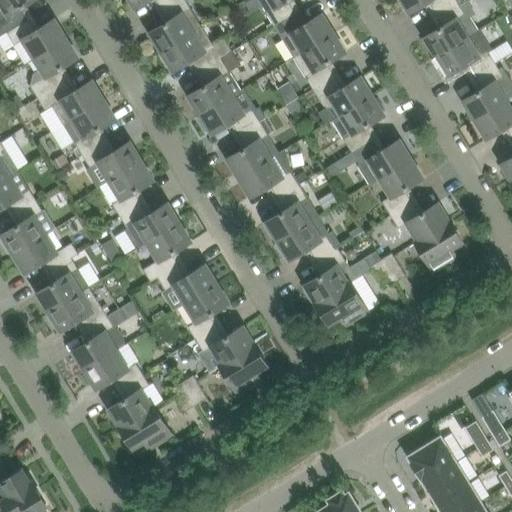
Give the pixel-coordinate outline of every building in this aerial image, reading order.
[(7,32),(29,19),(22,7),(33,0),(0,0),(5,7),(0,10),(0,36),(7,32)] [(191,8),(186,0),(174,0),(161,8),(169,20),(151,31),(163,50),(193,32),(182,14),(191,8)] [(288,0),(258,0),(266,12),(274,25),(296,12),(288,0)] [(456,0),(402,0),(410,12),(428,1),(436,13),(456,0)] [(479,30),(479,29),(471,17),(476,14),(467,0),(457,0),(456,0),(436,13),(443,25),(425,37),(437,56),(479,30)] [(296,12),(274,25),(283,39),(294,57),(333,32),(322,13),(303,24),(296,12)] [(36,30),(29,19),(7,32),(15,44),(24,39),(35,57),(66,38),(54,19),(36,30)] [(164,53),(161,55),(168,66),(171,64),(174,70),(192,58),(200,71),(233,51),(224,37),(213,44),(211,46),(208,41),(209,40),(205,32),(203,32),(200,27),(193,32),(163,50),(164,53)] [(496,63),(488,49),(491,47),(480,29),(479,29),(479,30),(437,56),(449,75),(467,64),(474,76),(496,63)] [(345,52),(333,32),(294,57),(313,88),(335,75),(327,63),(345,52)] [(78,57),(66,38),(35,57),(42,68),(33,74),(30,85),(38,97),(66,80),(59,68),(78,57)] [(208,83),(190,94),(201,114),(232,95),(241,89),(230,71),(241,64),(233,51),(200,71),(208,83)] [(511,81),(502,66),(499,68),(496,63),(474,76),(482,88),(464,99),(476,119),(506,100),(511,96),(511,81)] [(372,95),(360,76),(342,87),(335,75),(313,88),(323,105),(327,106),(331,107),(335,104),(341,114),(372,95)] [(74,91),(66,80),(38,97),(46,109),(52,105),(64,124),(103,99),(92,80),(74,91)] [(276,88),(286,104),(298,96),(289,80),(276,88)] [(260,121),(252,107),(243,113),(232,95),(201,114),(203,116),(199,118),(206,130),(210,127),(213,133),(231,121),(239,134),(260,121)] [(366,126),(384,115),(382,111),(385,109),(378,98),(375,100),(372,95),(341,114),(332,120),(344,138),(352,151),(373,138),(366,126)] [(115,119),(103,99),(73,118),(64,124),(75,142),(83,154),(104,141),(97,130),(115,119)] [(511,109),(506,100),(476,119),(487,138),(506,127),(511,137),(511,109)] [(271,158),(260,140),(269,134),(260,121),(239,134),(246,146),(228,157),(240,177),(271,158)] [(380,177),(411,158),(399,139),(381,150),(373,138),(352,151),(357,159),(360,165),(359,165),(370,184),(380,177)] [(0,181),(10,176),(9,175),(18,170),(1,141),(0,141),(0,181)] [(111,153),(104,141),(83,154),(90,167),(99,162),(110,179),(141,161),(129,142),(111,153)] [(286,149),(280,152),(271,158),(240,177),(252,196),(270,185),(278,197),(299,184),(300,183),(292,170),(286,149)] [(357,159),(352,151),(324,168),(329,176),(357,159)] [(511,156),(503,163),(505,166),(501,168),(508,180),(511,178),(511,177),(511,156)] [(423,178),(411,158),(380,177),(391,195),(382,201),(391,214),(412,201),(405,189),(423,178)] [(135,191),(153,180),(141,161),(110,179),(122,199),(113,204),(120,216),(142,203),(135,191)] [(15,212),(36,199),(30,188),(21,194),(10,176),(0,181),(0,208),(9,203),(15,212)] [(279,240),(319,215),(299,184),(278,197),(285,209),(267,220),(269,224),(266,226),(273,238),(277,236),(279,240)] [(15,253),(45,234),(34,216),(43,210),(36,199),(15,212),(21,222),(3,233),(5,236),(1,238),(9,251),(12,249),(15,253)] [(420,213),(412,201),(391,214),(399,228),(408,222),(419,240),(416,241),(416,242),(450,221),(450,220),(449,221),(438,202),(420,213)] [(148,241),(179,222),(167,203),(149,214),(142,203),(120,216),(128,228),(126,230),(137,248),(148,241)] [(316,260),(338,247),(338,246),(341,244),(333,231),(330,233),(319,215),(279,240),(280,241),(277,244),(284,256),(288,254),(291,259),(309,247),(316,260)] [(456,256),(451,247),(462,240),(450,221),(416,242),(434,270),(456,256)] [(191,241),(179,222),(148,241),(159,259),(144,269),(151,281),(158,277),(180,264),(173,252),(191,241)] [(352,236),(363,230),(360,225),(349,231),(352,236)] [(51,270),(72,257),(79,253),(72,242),(56,252),(45,234),(15,253),(26,272),(44,261),(51,270)] [(317,303),(351,282),(351,281),(357,278),(351,267),(338,247),(316,260),(324,272),(306,283),(308,287),(305,289),(312,300),(315,298),(317,302),(317,303)] [(370,266),(381,259),(376,251),(351,267),(357,278),(371,267),(370,266)] [(392,252),(381,259),(395,282),(406,275),(392,252)] [(50,311),(90,286),(72,257),(51,270),(57,280),(38,291),(50,311)] [(395,282),(381,259),(370,266),(371,267),(384,288),(395,282)] [(187,275),(180,264),(158,277),(166,290),(175,284),(186,302),(217,283),(205,264),(187,275)] [(368,309),(358,293),(351,282),(317,303),(329,322),(340,315),(345,324),(368,310),(368,309)] [(228,302),(217,283),(186,302),(197,320),(188,326),(196,339),(217,325),(210,314),(228,302)] [(86,328),(108,315),(97,298),(88,303),(81,292),(50,311),(52,314),(49,316),(56,328),(60,326),(62,330),(80,319),(86,328)] [(118,328),(114,326),(108,315),(86,328),(92,338),(74,349),(86,369),(117,350),(116,349),(125,343),(125,339),(124,334),(121,331),(118,328)] [(224,337),(217,325),(196,339),(204,351),(213,346),(223,363),(221,365),(255,344),(254,344),(243,326),(224,337)] [(261,379),(256,370),(267,364),(255,344),(221,365),(238,393),(261,379)] [(128,368),(117,350),(86,369),(98,388),(116,376),(122,386),(143,373),(137,362),(128,368)] [(144,388),(150,384),(143,373),(122,386),(128,396),(110,407),(121,426),(120,426),(121,427),(155,406),(144,388)] [(194,375),(183,381),(197,404),(208,397),(194,375)] [(183,381),(172,388),(186,411),(197,404),(183,381)] [(172,434),(162,417),(155,406),(121,427),(133,446),(144,439),(149,448),(172,434)] [(494,410),(483,417),(496,437),(506,431),(494,410)] [(489,441),(477,420),(466,427),(479,448),(489,441)] [(511,438),(506,431),(496,437),(500,445),(511,438)] [(423,477),(425,481),(456,462),(441,437),(410,456),(413,460),(411,461),(422,478),(423,477)] [(494,449),(489,441),(479,448),(483,455),(494,449)] [(437,500),(468,482),(456,462),(425,481),(437,500)] [(47,503),(34,482),(30,484),(25,475),(22,477),(20,473),(13,477),(12,475),(10,477),(1,463),(0,464),(0,505),(4,511),(46,511),(47,511),(43,505),(47,503)] [(500,475),(506,485),(511,481),(511,478),(507,470),(500,475)] [(462,511),(480,501),(468,482),(437,500),(442,508),(439,510),(440,511),(462,511)] [(317,511),(360,511),(349,493),(345,495),(342,491),(330,499),(332,503),(317,511)] [(486,511),(480,501),(462,511),(486,511)]
